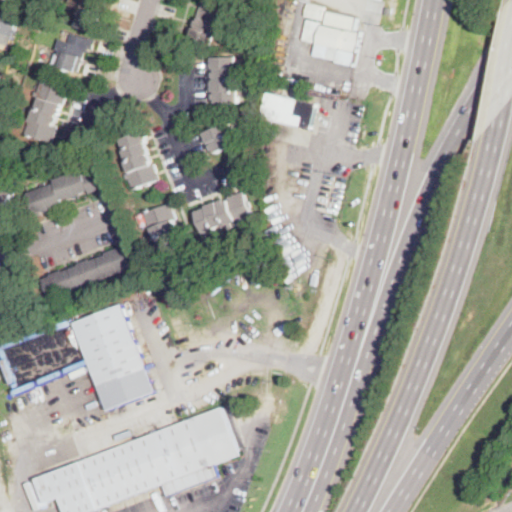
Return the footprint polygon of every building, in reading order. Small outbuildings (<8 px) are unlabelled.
[(103,0),(98,22),(96,30),(79,26),(83,7),(69,4),(70,0),(103,0)] [(231,10),(219,47),(193,39),(198,24),(205,1),(231,10)] [(326,5),(324,18),(306,15),(309,2),(326,5)] [(357,29),(326,22),(328,10),(360,17),(357,29)] [(17,26),(11,47),(1,44),(0,47),(0,11),(10,14),(8,23),(17,26)] [(321,22),(317,42),(305,40),(305,39),(309,19),(321,22)] [(363,33),(356,66),(338,62),(341,48),(331,46),(329,58),(315,55),(318,43),(319,43),(323,25),(363,33)] [(98,40),(96,50),(95,50),(92,50),(91,53),(87,51),(81,71),(63,66),(65,57),(60,56),(61,52),(58,51),(62,38),(71,41),(73,33),(98,40)] [(238,58),(239,68),(241,68),(241,81),(238,81),(238,91),(241,91),(241,102),(218,103),(218,100),(216,100),(216,94),(217,94),(217,92),(215,92),(214,80),(217,80),(217,78),(216,78),(216,72),(217,72),(217,69),(214,69),(214,57),(238,57),(238,58)] [(56,136),(54,143),(27,135),(43,81),(70,89),(56,136)] [(319,104),(313,129),(264,117),(267,102),(260,101),(262,91),(319,104)] [(229,124),(233,134),(238,132),(240,137),(238,138),(240,144),(217,153),(216,149),(214,150),(213,146),(213,145),(212,143),(210,144),(209,141),(206,133),(229,124)] [(161,179),(134,189),(129,173),(131,172),(127,162),(129,161),(125,151),(127,150),(123,140),(144,132),(161,179)] [(100,167),(108,189),(94,194),(92,190),(66,199),(67,204),(39,214),(31,193),(58,183),(57,179),(86,169),(87,172),(100,167)] [(0,187),(1,186),(15,193),(4,214),(0,211),(0,187)] [(244,191),(256,216),(241,222),(243,225),(239,227),(238,225),(209,238),(198,213),(199,212),(199,211),(206,208),(206,209),(209,208),(207,205),(212,203),(212,205),(214,204),(214,203),(219,201),(219,203),(222,202),(221,201),(226,199),(227,201),(230,200),(229,197),(244,191)] [(182,228),(183,230),(186,229),(188,236),(185,238),(186,240),(163,249),(161,244),(156,245),(152,235),(157,233),(155,228),(150,230),(148,226),(151,225),(146,214),(172,203),(182,228)] [(137,267),(55,299),(47,279),(67,271),(129,247),(137,267)] [(0,281),(21,284),(18,305),(0,302),(0,281)] [(124,303),(149,365),(154,362),(156,366),(150,369),(159,391),(111,410),(97,376),(94,377),(92,372),(97,370),(77,322),(124,303)] [(223,477),(172,497),(167,484),(95,511),(68,511),(63,498),(48,503),(39,480),(223,407),(242,455),(218,464),(223,477)]
